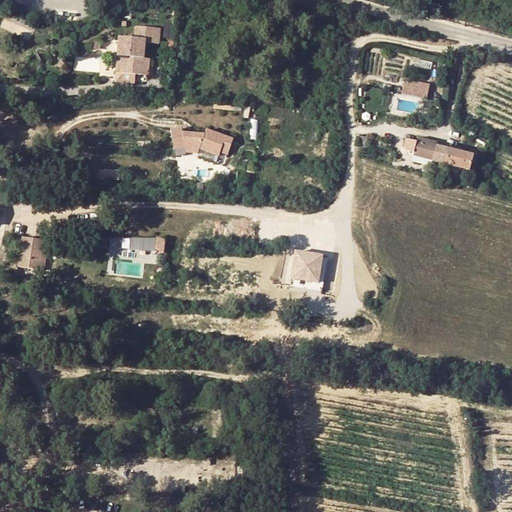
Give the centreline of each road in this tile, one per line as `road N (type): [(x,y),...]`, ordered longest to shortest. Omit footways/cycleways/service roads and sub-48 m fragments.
road 1 (track): [(31,375),(201,371),(511,410)]
road 2 (tertiary): [(328,0),(511,47)]
